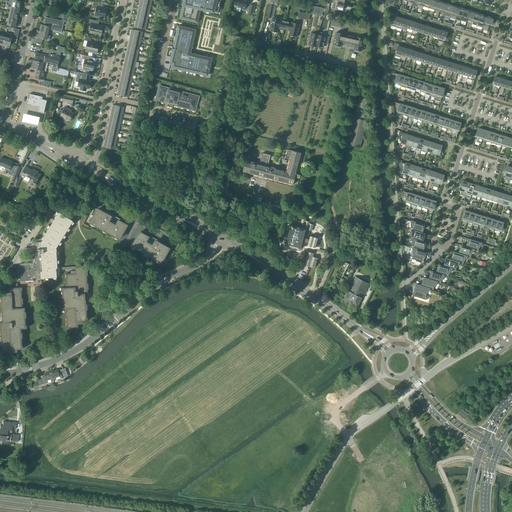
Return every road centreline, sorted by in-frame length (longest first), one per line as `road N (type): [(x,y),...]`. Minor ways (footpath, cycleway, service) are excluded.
road 1 (unclassified): [(314,298),(339,243),(326,187),(357,69),(258,42),(265,0)]
road 2 (residential): [(9,373),(78,349),(165,275),(207,259),(221,240)]
road 3 (residential): [(444,206),(506,6)]
road 4 (tertiary): [(409,354),(511,266)]
road 5 (residential): [(73,174),(0,285)]
